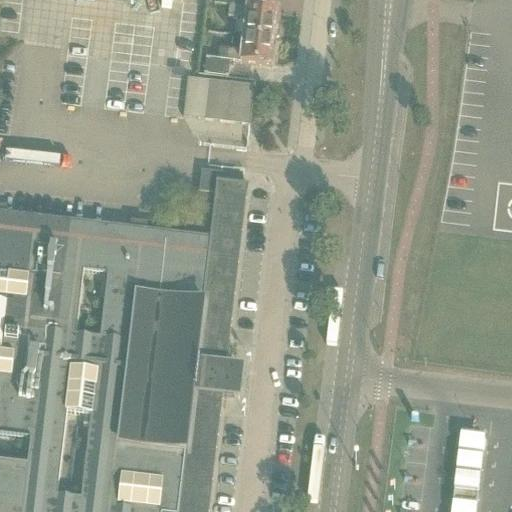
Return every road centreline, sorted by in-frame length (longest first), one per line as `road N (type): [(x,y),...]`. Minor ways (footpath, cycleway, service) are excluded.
road 1 (unknown): [(307,170),(108,154),(42,140),(45,0)]
road 2 (unclassified): [(326,0),(307,170),(371,177)]
road 3 (tertiary): [(344,379),(371,177)]
road 4 (unclassified): [(511,397),(344,379)]
road 5 (tertiary): [(371,177),(395,14)]
road 6 (tertiary): [(328,511),(344,379)]
